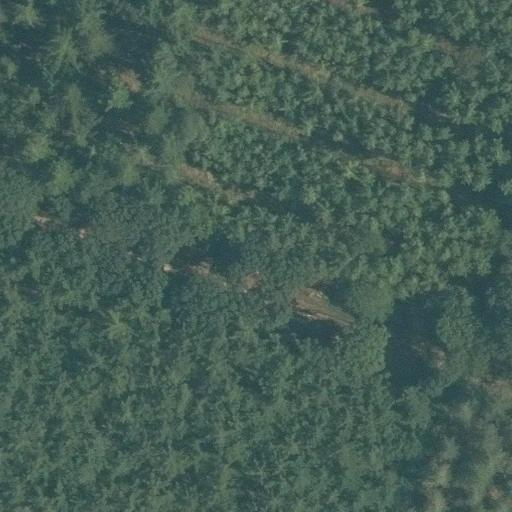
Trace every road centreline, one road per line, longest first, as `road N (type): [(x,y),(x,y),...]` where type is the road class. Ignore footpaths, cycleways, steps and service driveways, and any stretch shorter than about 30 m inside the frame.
road 1 (track): [(22,194),(453,341)]
road 2 (track): [(22,194),(120,0)]
road 3 (track): [(377,511),(453,341)]
road 4 (track): [(453,341),(511,230)]
